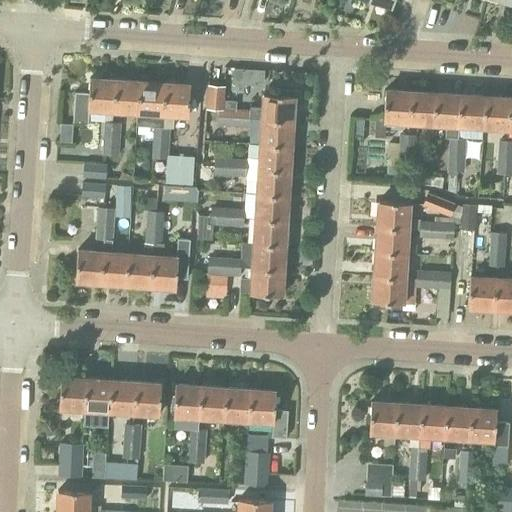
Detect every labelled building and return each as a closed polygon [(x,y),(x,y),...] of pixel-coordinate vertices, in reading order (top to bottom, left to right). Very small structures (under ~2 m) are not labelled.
[(253,85),(254,62),(229,61),(228,84),(253,85)] [(113,110),(116,79),(90,77),(89,92),(76,91),(74,123),(89,124),(89,108),(113,110)] [(138,112),(141,81),(116,79),(113,110),(138,112)] [(138,112),(137,123),(153,125),(162,125),(163,114),(163,113),(165,83),(141,81),(138,112)] [(163,114),(162,125),(169,126),(174,126),(175,114),(188,115),(191,85),(165,83),(163,113),(163,114)] [(208,84),(206,108),(213,109),(219,109),(235,110),(234,125),(251,126),(251,119),(251,118),(263,119),(263,120),(293,122),(294,111),(298,112),(300,92),(281,91),(281,96),(264,95),(263,107),(251,106),(251,109),(237,108),(238,100),(225,100),(226,85),(208,84)] [(409,123),(411,93),(385,91),(383,121),(409,123)] [(433,124),(435,94),(411,93),(409,123),(433,124)] [(446,137),(450,137),(459,138),(459,137),(459,126),(458,126),(460,96),(435,94),(433,124),(447,125),(446,137)] [(485,98),(460,96),(458,126),(459,126),(483,128),(485,98)] [(508,129),(510,99),(485,98),(483,128),(508,129)] [(218,124),(234,125),(235,110),(219,109),(218,124)] [(291,147),(293,122),(263,120),(261,145),(291,147)] [(120,139),(121,122),(105,122),(104,137),(120,139)] [(153,125),(152,141),(168,142),(169,126),(162,125),(153,125)] [(399,134),(398,151),(415,152),(416,134),(399,134)] [(119,155),(120,139),(104,137),(103,153),(119,155)] [(459,138),(450,137),(449,154),(466,155),(467,137),(459,137),(459,138)] [(511,140),(498,139),(497,157),(511,157),(511,140)] [(152,141),(151,158),(167,159),(168,142),(152,141)] [(261,145),(259,169),(290,171),(291,147),(261,145)] [(398,151),(397,169),(414,170),(415,152),(398,151)] [(448,171),(449,171),(457,171),(465,171),(466,155),(449,154),(448,171)] [(193,158),(169,156),(166,185),(191,187),(193,158)] [(214,174),(230,175),(231,158),(215,157),(214,174)] [(247,178),(259,179),(259,169),(260,158),(248,157),(248,159),(231,158),(230,175),(247,176),(247,178)] [(511,157),(497,157),(496,174),(511,174),(511,157)] [(84,177),(107,179),(108,163),(84,161),(84,177)] [(259,169),(258,194),(288,196),(290,171),(259,169)] [(456,193),(457,171),(449,171),(448,189),(456,193)] [(143,179),(115,179),(114,199),(142,199),(143,179)] [(84,181),(82,197),(106,198),(107,182),(84,181)] [(421,220),(420,236),(438,238),(439,221),(455,222),(456,222),(457,219),(463,206),(456,203),(428,192),(423,205),(450,215),(449,218),(434,217),(433,221),(421,220)] [(258,194),(256,219),(287,221),(288,196),(258,194)] [(378,201),(377,226),(407,228),(409,203),(378,201)] [(463,203),(462,222),(463,227),(478,228),(480,207),(478,206),(478,204),(463,203)] [(199,223),(227,225),(229,207),(212,206),(211,214),(199,213),(199,223)] [(96,207),(95,223),(113,224),(114,208),(96,207)] [(245,217),(245,208),(229,207),(227,225),(245,226),(245,217)] [(147,209),(146,227),(161,228),(162,210),(147,209)] [(256,219),(255,243),(285,245),(287,221),(256,219)] [(439,221),(438,238),(455,239),(455,233),(455,222),(439,221)] [(95,223),(94,240),(113,241),(113,224),(95,223)] [(406,253),(407,228),(377,226),(375,251),(406,253)] [(146,227),(145,244),(160,245),(161,228),(146,227)] [(489,249),(505,250),(506,232),(490,231),(489,249)] [(153,255),(151,286),(176,288),(177,277),(188,278),(191,239),(178,238),(177,257),(153,255)] [(283,270),(285,245),(255,243),(253,268),(283,270)] [(505,250),(489,249),(489,266),(504,267),(505,250)] [(102,283),(104,251),(79,250),(77,281),(102,283)] [(127,284),(129,253),(104,251),(102,283),(127,284)] [(375,251),(374,276),(404,278),(406,253),(375,251)] [(151,286),(153,255),(129,253),(127,284),(151,286)] [(206,274),(222,275),(223,257),(207,256),(206,274)] [(223,257),(222,275),(239,276),(240,258),(223,257)] [(241,277),(240,292),(282,295),(283,270),(253,268),(252,278),(241,277)] [(418,269),(417,286),(434,287),(435,270),(418,269)] [(435,270),(434,287),(451,289),(452,271),(435,270)] [(403,303),(404,278),(374,276),(372,301),(403,303)] [(493,309),(495,278),(470,276),(468,307),(493,309)] [(511,310),(511,278),(495,278),(493,309),(511,310)] [(84,409),(86,377),(61,376),(59,408),(84,409)] [(84,409),(83,425),(108,427),(109,411),(111,379),(86,377),(84,409)] [(133,412),(135,380),(111,379),(109,411),(133,412)] [(135,380),(133,412),(159,414),(161,382),(135,380)] [(176,383),(173,414),(176,414),(175,428),(189,429),(198,429),(198,416),(201,385),(176,383)] [(223,418),(225,387),(201,385),(198,416),(223,418)] [(248,420),(250,389),(225,387),(223,418),(248,420)] [(250,389),(248,420),(273,421),(273,436),(287,437),(289,409),(274,408),(275,391),(250,389)] [(396,433),(398,403),(373,401),(371,432),(396,433)] [(396,433),(420,435),(422,405),(398,403),(396,433)] [(445,437),(447,406),(422,405),(420,435),(420,447),(428,448),(430,448),(431,436),(445,437)] [(469,438),(471,408),(447,406),(445,437),(469,438)] [(471,408),(469,438),(493,440),(491,466),(506,467),(509,421),(496,421),(496,410),(471,408)] [(124,424),(122,441),(140,442),(142,426),(124,424)] [(189,429),(188,445),(205,446),(206,430),(189,429)] [(122,441),(121,457),(139,458),(140,442),(122,441)] [(71,459),(72,442),(60,442),(59,459),(71,459)] [(84,443),(72,442),(71,459),(83,460),(84,443)] [(188,445),(187,462),(204,463),(205,446),(188,445)] [(411,446),(410,462),(427,464),(428,448),(420,447),(411,446)] [(461,449),(460,465),(476,467),(477,450),(461,449)] [(258,468),(259,451),(247,450),(246,467),(258,468)] [(268,452),(259,451),(258,468),(270,469),(271,452),(268,452)] [(59,459),(59,476),(83,476),(83,460),(71,459),(59,459)] [(410,462),(409,478),(426,480),(427,464),(410,462)] [(460,465),(460,482),(475,483),(476,467),(460,465)] [(246,467),(245,484),(268,485),(270,469),(258,468),(246,467)] [(392,496),(393,482),(367,480),(366,495),(383,496),(383,495),(392,496)] [(169,497),(186,497),(187,482),(169,481),(169,497)] [(145,501),(146,486),(122,485),(121,499),(145,501)] [(511,487),(499,486),(497,510),(511,511),(511,487)] [(199,487),(198,502),(229,503),(229,489),(199,487)] [(129,511),(130,511),(101,510),(100,511),(88,511),(89,492),(58,491),(57,511),(129,511)] [(238,498),(237,511),(269,511),(270,500),(238,498)]
